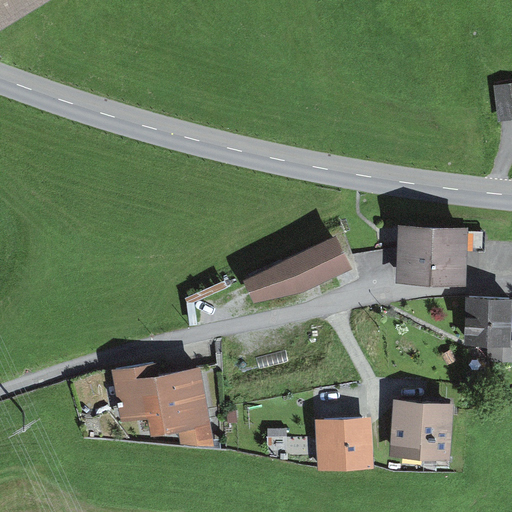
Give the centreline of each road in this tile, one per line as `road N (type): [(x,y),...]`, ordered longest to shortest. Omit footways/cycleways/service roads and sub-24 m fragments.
road 1 (tertiary): [(0,78),(284,162),(511,192)]
road 2 (residential): [(0,390),(93,358),(392,295),(511,288)]
